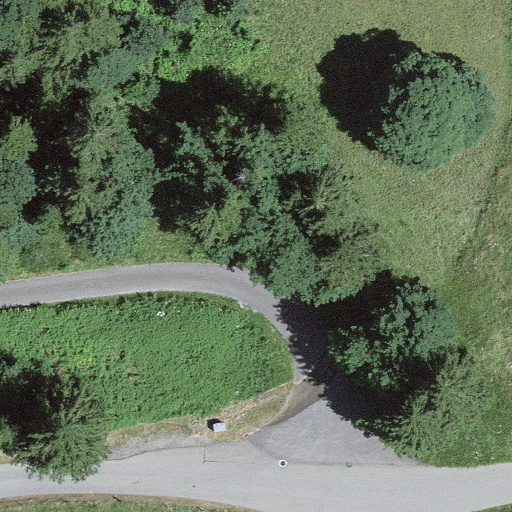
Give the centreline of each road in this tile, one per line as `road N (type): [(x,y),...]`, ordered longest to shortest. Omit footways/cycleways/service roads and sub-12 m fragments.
road 1 (unclassified): [(0,479),(326,475),(461,483),(511,475)]
road 2 (track): [(0,294),(172,273),(240,282),(277,303),(306,337),(324,391),(326,475)]
